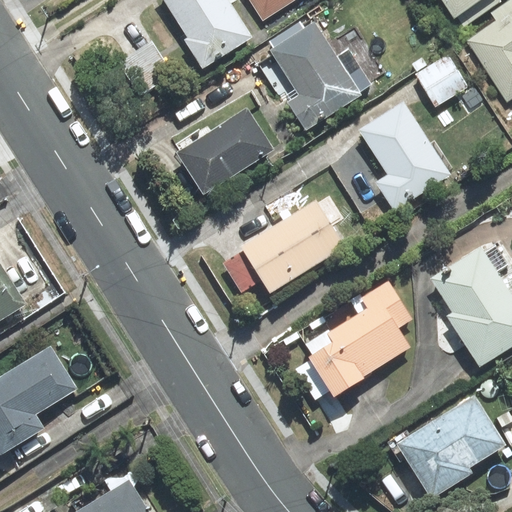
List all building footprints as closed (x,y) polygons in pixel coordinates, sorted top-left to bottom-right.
[(254,38),(231,0),(169,0),(207,65),(254,38)] [(256,0),(267,17),(294,0),(256,0)] [(448,0),(467,27),(507,0),(448,0)] [(505,21),(472,42),(511,100),(511,99),(511,6),(501,15),(505,21)] [(359,94),(318,28),(280,51),(308,97),(297,103),(310,125),(359,94)] [(174,73),(155,44),(131,60),(150,89),(174,73)] [(453,62),(422,80),(437,106),(468,87),(453,62)] [(453,175),(409,106),(367,132),(394,176),(384,183),(400,209),(453,175)] [(275,152),(251,113),(187,153),(211,191),(275,152)] [(345,247),(318,205),(227,262),(245,291),(264,279),(272,293),(345,247)] [(511,290),(486,250),(442,279),(464,313),(457,317),(486,361),(511,343),(511,290)] [(6,259),(0,261),(0,329),(35,309),(6,259)] [(373,312),(312,350),(340,395),(413,348),(400,327),(412,319),(392,288),(367,304),(373,312)] [(56,344),(0,378),(0,438),(10,455),(57,427),(47,410),(82,388),(56,344)] [(475,400),(407,444),(436,489),(505,445),(475,400)] [(157,511),(137,480),(85,511),(157,511)]
